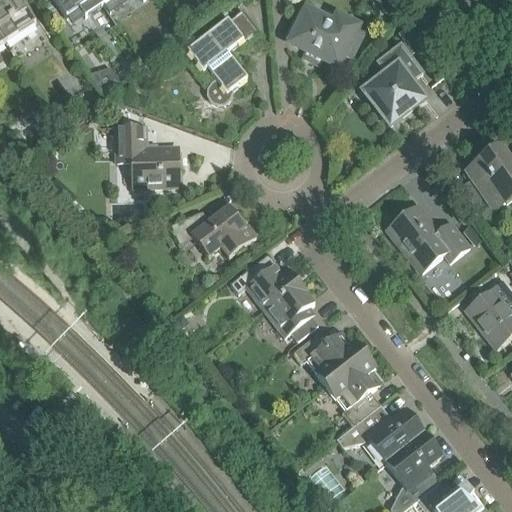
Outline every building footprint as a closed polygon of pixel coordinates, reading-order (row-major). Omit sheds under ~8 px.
[(35,27),(17,0),(0,0),(0,40),(5,48),(35,27)] [(104,9),(97,0),(51,0),(72,31),(104,9)] [(97,0),(104,9),(109,17),(126,5),(122,0),(97,0)] [(219,3),(216,0),(202,0),(196,4),(203,14),(219,3)] [(307,55),(306,59),(303,63),(317,69),(319,65),(321,62),(337,70),(342,59),(353,64),(366,37),(355,32),(338,23),(334,30),(307,17),(306,18),(306,19),(299,15),(285,42),(292,46),(292,47),(307,55)] [(238,52),(258,36),(242,16),(229,26),(227,24),(187,55),(202,76),(207,72),(211,78),(210,78),(216,85),(212,88),(208,94),(208,101),(212,106),(218,109),(224,109),(230,103),(231,98),(232,98),(237,93),(236,92),(247,83),(231,62),(230,63),(226,58),(236,50),(238,52)] [(409,61),(424,50),(409,30),(399,38),(405,46),(378,68),(386,79),(371,91),(372,91),(370,104),(369,104),(390,131),(418,109),(419,99),(420,99),(411,87),(422,79),(409,61)] [(139,58),(144,67),(156,60),(150,51),(139,58)] [(102,98),(120,87),(110,72),(89,77),(102,98)] [(64,111),(54,118),(63,132),(74,124),(64,111)] [(144,133),(145,133),(145,132),(115,133),(116,169),(133,168),(134,179),(131,182),(131,188),(134,191),(134,193),(136,193),(139,195),(145,195),(148,193),(179,192),(178,153),(145,153),(145,146),(144,146),(144,133)] [(511,163),(510,165),(502,154),(490,162),(488,159),(476,168),(478,171),(466,179),(491,214),(503,206),(500,202),(510,194),(511,196),(511,163)] [(245,232),(234,217),(228,211),(226,213),(209,226),(202,217),(171,230),(178,246),(191,241),(208,262),(220,252),(229,263),(257,241),(248,229),(245,232)] [(429,228),(422,219),(416,212),(388,234),(390,237),(389,241),(394,248),(399,248),(412,264),(411,269),(413,272),(418,273),(422,277),(444,260),(450,267),(469,252),(450,228),(449,229),(449,230),(442,236),(441,235),(440,236),(437,233),(432,226),(429,228)] [(475,251),(485,244),(472,228),(463,236),(475,251)] [(285,281),(282,278),(268,259),(230,288),(238,298),(245,292),(263,316),(298,289),(289,278),(285,281)] [(498,290),(465,316),(476,331),(479,329),(486,338),(484,340),(495,355),(511,341),(511,297),(503,286),(498,290)] [(306,316),(314,310),(298,289),(263,316),(284,343),(290,338),(297,347),(318,331),(306,316)] [(182,319),(174,326),(180,334),(189,327),(182,319)] [(342,338),(331,346),(322,335),(316,340),(294,357),(303,369),(306,366),(315,377),(315,378),(325,391),(364,361),(354,347),(351,350),(342,338)] [(27,346),(23,351),(36,362),(41,357),(27,346)] [(126,359),(122,363),(138,380),(143,375),(126,359)] [(372,376),(375,374),(364,361),(325,391),(335,405),(336,404),(345,416),(341,419),(352,432),(380,411),(370,397),(381,388),(372,376)] [(393,427),(389,422),(380,411),(352,432),(336,445),(342,453),(365,449),(368,446),(386,468),(423,440),(405,417),(393,427)] [(98,436),(107,428),(96,416),(87,425),(98,436)] [(423,475),(440,462),(423,440),(386,468),(403,491),(400,494),(391,511),(409,511),(411,511),(440,488),(431,476),(427,480),(423,475)] [(440,488),(411,511),(412,511),(474,511),(468,507),(473,500),(470,497),(464,501),(459,494),(455,497),(442,487),(440,488)]
